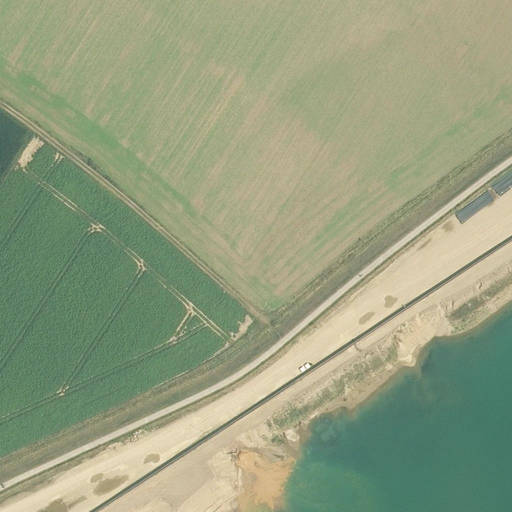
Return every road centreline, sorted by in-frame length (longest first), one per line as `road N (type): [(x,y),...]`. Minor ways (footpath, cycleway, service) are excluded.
road 1 (track): [(0,107),(267,325)]
road 2 (track): [(267,325),(511,132)]
